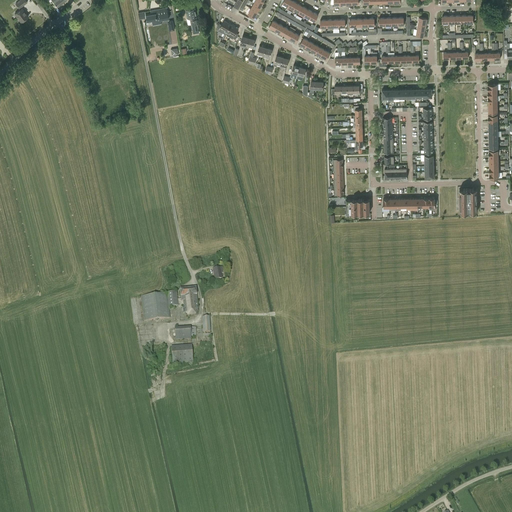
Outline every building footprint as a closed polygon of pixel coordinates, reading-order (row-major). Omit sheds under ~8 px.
[(25,0),(19,0),(15,4),(19,9),(28,3),(25,0)] [(296,2),(291,0),(290,0),(287,6),(293,9),(296,2)] [(258,12),(261,6),(254,2),(251,8),(258,12)] [(302,6),(296,2),(293,9),(298,12),(302,6)] [(303,15),(307,9),(302,6),(298,12),(303,15)] [(21,23),(28,17),(22,8),(14,14),(21,23)] [(139,20),(146,18),(146,21),(151,20),(152,26),(161,24),(160,20),(169,19),(167,8),(152,10),(153,13),(144,15),(144,12),(138,13),(139,20)] [(197,19),(196,19),(196,17),(194,8),(194,9),(193,8),(192,8),(191,9),(185,10),(187,18),(189,18),(190,21),(192,31),(192,30),(193,34),(199,33),(198,29),(199,29),(197,19)] [(251,8),(248,14),(254,18),(258,12),(251,8)] [(303,15),(309,18),(312,11),(307,9),(303,15)] [(318,15),(312,11),(309,18),(314,21),(318,15)] [(218,31),(225,35),(231,25),(224,20),(222,25),(219,23),(216,29),(219,30),(218,31)] [(269,26),(274,29),(278,23),(273,20),(269,26)] [(274,29),(280,33),(283,26),(278,23),(274,29)] [(231,25),(225,35),(232,39),(233,38),(235,40),(238,34),(236,33),(238,29),(231,25)] [(285,36),(289,29),(283,26),(280,33),(285,36)] [(285,36),(290,39),(294,32),(289,29),(285,36)] [(294,32),(290,39),(296,42),(299,35),(294,32)] [(239,46),(246,48),(248,38),(242,36),(240,44),(239,46)] [(248,38),(246,48),(249,49),(249,46),(252,47),(255,40),(248,38)] [(300,44),(305,47),(309,40),(303,38),(300,44)] [(311,50),(314,44),(309,40),(305,47),(311,50)] [(311,50),(316,53),(319,46),(314,44),(311,50)] [(371,48),(371,45),(366,45),(364,45),(364,47),(362,47),(362,57),(364,56),(364,48),(371,48)] [(257,53),(263,55),(266,48),(259,46),(257,53)] [(316,53),(321,56),(325,50),(319,46),(316,53)] [(272,49),(266,48),(263,55),(270,57),(272,49)] [(341,57),(341,52),(341,48),(336,48),(333,52),(338,52),(338,57),(335,57),(335,64),(342,64),(341,57)] [(327,59),(328,57),(330,53),(325,50),(321,56),(327,59)] [(277,64),(280,65),(283,57),(276,55),(274,63),(274,65),(276,66),(277,64)] [(289,59),(283,57),(280,65),(280,67),(282,68),(283,65),(287,66),(289,59)] [(291,73),(298,74),(300,67),(293,65),(291,73)] [(306,68),(300,67),(298,74),(304,76),(306,68)] [(307,96),(312,99),(313,98),(314,93),(314,89),(323,89),(323,82),(310,81),(310,92),(308,92),(307,94),(307,96)] [(359,88),(359,85),(353,85),(353,92),(353,94),(356,94),(359,94),(363,94),(363,88),(359,88)] [(335,93),(341,93),(341,86),(335,86),(335,89),(331,89),(332,94),(335,94),(335,93)] [(355,109),(355,115),(362,115),(362,109),(359,109),(359,106),(353,106),(354,109),(355,109)] [(363,146),(363,140),(356,140),(350,140),(346,140),(346,142),(355,142),(355,149),(360,149),(360,146),(363,146)] [(477,212),(477,189),(460,189),(460,212),(477,212)] [(369,199),(357,199),(357,200),(346,200),(346,215),(358,215),(358,214),(369,214),(369,199)] [(213,270),(215,280),(221,279),(221,274),(224,273),(223,268),(213,270)] [(179,291),(180,297),(181,297),(181,300),(181,301),(182,301),(183,306),(183,312),(184,314),(198,312),(196,296),(197,296),(196,289),(179,291)] [(176,293),(167,294),(141,297),(144,322),(170,319),(169,312),(169,308),(178,307),(177,300),(176,293)] [(190,327),(174,329),(175,341),(191,339),(191,337),(196,336),(196,328),(190,328),(190,327)] [(172,361),(172,364),(172,365),(193,363),(191,346),(171,348),(172,361)]
